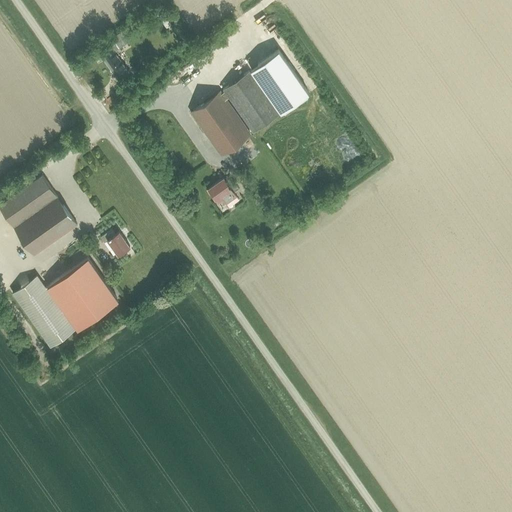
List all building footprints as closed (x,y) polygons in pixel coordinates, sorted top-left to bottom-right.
[(109,66),(120,59),(114,51),(128,42),(121,31),(110,38),(114,44),(100,54),(109,66)] [(308,93),(278,50),(250,69),(280,112),(283,111),(284,112),(307,96),(306,94),(308,93)] [(120,59),(109,66),(118,79),(128,72),(120,59)] [(221,93),(226,99),(228,97),(253,131),(278,113),(248,71),(223,89),(224,91),(221,93)] [(250,134),(226,99),(221,93),(220,91),(190,112),(220,155),(250,134)] [(13,225),(56,194),(42,174),(0,203),(0,207),(13,225)] [(223,177),(208,188),(218,202),(222,199),(224,201),(235,194),(234,192),(239,189),(231,177),(226,181),(223,177)] [(56,194),(13,225),(34,255),(77,224),(56,194)] [(118,255),(129,247),(119,231),(115,234),(112,229),(100,237),(104,242),(107,240),(118,255)] [(88,257),(46,287),(64,312),(75,328),(117,298),(88,257)] [(64,312),(46,287),(37,274),(12,292),(50,346),(75,328),(64,312)]
